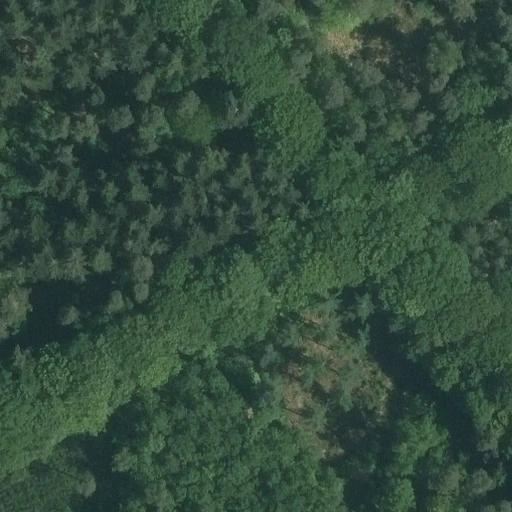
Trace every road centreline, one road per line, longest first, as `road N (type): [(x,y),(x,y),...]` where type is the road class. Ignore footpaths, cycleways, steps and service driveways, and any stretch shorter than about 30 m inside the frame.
road 1 (track): [(511,408),(187,0)]
road 2 (track): [(0,427),(367,222)]
road 3 (track): [(511,139),(367,222)]
